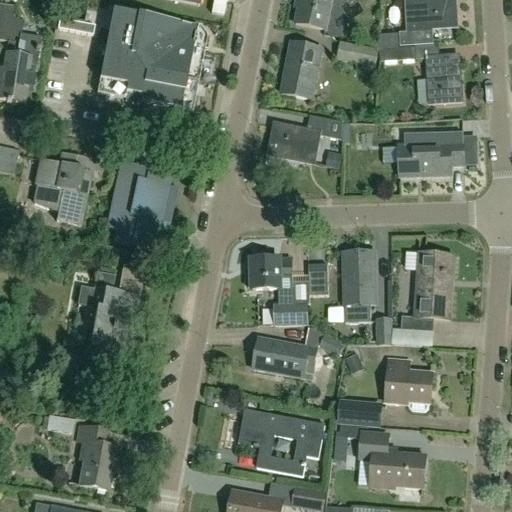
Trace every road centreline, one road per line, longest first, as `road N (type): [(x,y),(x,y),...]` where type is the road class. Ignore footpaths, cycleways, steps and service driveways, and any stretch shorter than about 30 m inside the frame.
road 1 (residential): [(481,511),(505,213)]
road 2 (residential): [(164,511),(217,221)]
road 3 (residential): [(217,221),(505,213)]
road 4 (residential): [(231,152),(0,124)]
road 5 (residential): [(505,213),(490,0)]
road 6 (residential): [(231,152),(261,0)]
